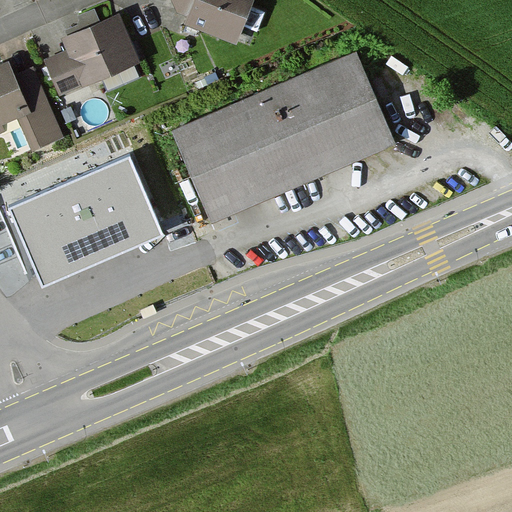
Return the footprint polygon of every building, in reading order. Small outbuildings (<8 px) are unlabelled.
[(171,0),(176,16),(184,19),(181,25),(236,45),(252,0),(171,0)] [(65,52),(43,61),(59,98),(139,64),(118,15),(60,40),(65,52)] [(361,52),(168,131),(209,230),(402,151),(361,52)] [(0,66),(0,134),(3,134),(0,127),(17,120),(30,152),(61,139),(32,67),(12,75),(7,63),(0,66)] [(159,235),(127,160),(12,210),(44,284),(159,235)]
